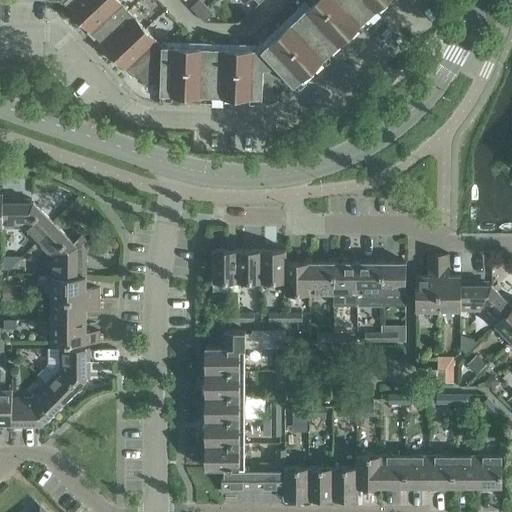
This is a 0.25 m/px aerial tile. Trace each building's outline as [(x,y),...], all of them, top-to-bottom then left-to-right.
[(82,20),(103,0),(66,0),(64,2),(82,20)] [(99,38),(129,10),(119,0),(103,0),(82,20),(99,38)] [(163,46),(162,84),(161,94),(263,98),(264,94),(279,94),(292,81),(295,84),(385,0),(311,0),(314,3),(310,7),(307,7),(262,49),(163,46)] [(198,14),(207,6),(201,0),(198,0),(192,7),(198,14)] [(207,6),(198,14),(205,21),(214,13),(207,6)] [(116,57),(146,28),(129,10),(99,38),(116,57)] [(146,28),(116,57),(134,76),(137,73),(146,83),(162,84),(163,46),(146,28)] [(3,198),(3,226),(24,226),(38,241),(56,223),(34,201),(17,201),(17,198),(4,198),(3,198)] [(81,276),(81,275),(87,275),(88,275),(88,239),(82,234),(74,241),(56,223),(38,241),(53,255),(53,276),(81,276)] [(239,280),(239,249),(214,249),(214,280),(239,280)] [(239,280),(263,280),(263,249),(239,249),(239,280)] [(287,261),(287,249),(263,249),(263,280),(286,280),(287,280),(287,261)] [(440,309),(440,253),(429,253),(429,275),(417,275),(417,309),(440,309)] [(461,281),(462,281),(462,275),(450,275),(451,253),(440,253),(440,309),(461,309),(461,281)] [(383,261),(383,292),(407,292),(407,260),(383,261)] [(9,275),(18,275),(18,267),(12,261),(5,261),(5,270),(9,271),(9,275)] [(287,280),(286,280),(286,292),(311,292),(311,261),(287,261),(287,280)] [(335,292),(335,261),(311,261),(311,292),(335,292)] [(359,292),(359,261),(335,261),(335,292),(359,292)] [(359,292),(383,292),(383,261),(359,261),(359,292)] [(53,298),(101,298),(101,287),(87,287),(87,275),(81,275),(81,276),(53,276),(53,298)] [(511,308),(511,303),(492,284),(475,285),(475,281),(462,281),(461,281),(461,309),(482,310),(496,324),(511,308)] [(4,298),(16,298),(16,285),(4,285),(4,298)] [(101,308),(101,298),(53,298),(53,319),(87,319),(87,308),(101,308)] [(511,339),(511,308),(496,324),(511,339)] [(270,320),(286,320),(286,311),(270,312),(270,320)] [(286,311),(286,320),(303,320),(303,311),(286,311)] [(213,320),(239,320),(239,312),(213,312),(213,320)] [(239,312),(239,320),(255,320),(255,312),(239,312)] [(87,319),(53,319),(53,342),(67,342),(73,342),(101,342),(101,330),(87,330),(87,319)] [(207,370),(246,370),(246,347),(286,346),(286,329),(253,329),(253,332),(247,332),(247,329),(225,329),(225,345),(207,345),(207,370)] [(334,340),(334,331),(318,331),(318,340),(334,340)] [(351,331),(334,331),(334,340),(351,340),(351,331)] [(382,340),(382,332),(366,332),(366,340),(382,340)] [(399,332),(382,332),(382,340),(399,340),(399,332)] [(48,382),(65,400),(87,379),(87,361),(90,361),(90,347),(62,347),(62,368),(48,382)] [(277,370),(286,370),(286,353),(277,353),(277,370)] [(478,374),(487,365),(479,356),(469,365),(478,374)] [(430,382),(445,382),(446,368),(430,368),(430,382)] [(207,394),(246,394),(246,370),(207,370),(207,394)] [(286,370),(277,370),(277,387),(286,387),(286,370)] [(1,374),(0,373),(0,422),(12,422),(13,422),(13,397),(13,388),(1,388),(1,374)] [(13,422),(12,422),(12,425),(26,425),(26,422),(44,422),(65,400),(48,382),(33,397),(13,397),(13,422)] [(246,394),(207,394),(207,418),(246,418),(246,394)] [(406,403),(406,394),(390,394),(390,402),(406,403)] [(423,394),(406,394),(406,403),(423,403),(423,394)] [(454,403),(454,394),(438,394),(438,403),(454,403)] [(454,394),(454,403),(471,403),(471,394),(454,394)] [(495,415),(501,409),(489,397),(482,403),(495,415)] [(273,418),(282,418),(281,401),(273,401),(273,418)] [(310,414),(310,406),(293,406),(293,414),(310,414)] [(327,406),(310,406),(310,414),(327,414),(327,406)] [(358,414),(358,406),(341,406),(342,414),(358,414)] [(358,406),(358,414),(375,414),(375,406),(358,406)] [(246,418),(207,418),(207,442),(246,442),(246,418)] [(282,435),(282,418),(273,418),(273,435),(282,435)] [(246,442),(207,442),(207,467),(223,467),(246,466),(246,442)] [(278,466),(286,466),(286,449),(278,449),(278,466)] [(382,485),(382,454),(358,454),(358,466),(358,485),(359,485),(382,485)] [(406,486),(406,454),(382,454),(382,485),(406,486)] [(406,454),(406,486),(430,486),(430,454),(406,454)] [(430,454),(430,486),(454,486),(454,454),(430,454)] [(454,454),(454,486),(478,486),(478,454),(454,454)] [(478,454),(478,486),(503,486),(503,454),(478,454)] [(246,466),(223,467),(223,491),(254,491),(254,466),(246,466)] [(286,466),(278,466),(254,466),(254,491),(285,491),(286,491),(286,466)] [(285,497),(310,497),(310,466),(286,466),(286,491),(285,491),(285,497)] [(310,466),(310,497),(334,497),(334,466),(310,466)] [(334,466),(334,497),(359,497),(359,485),(358,485),(358,466),(334,466)]
